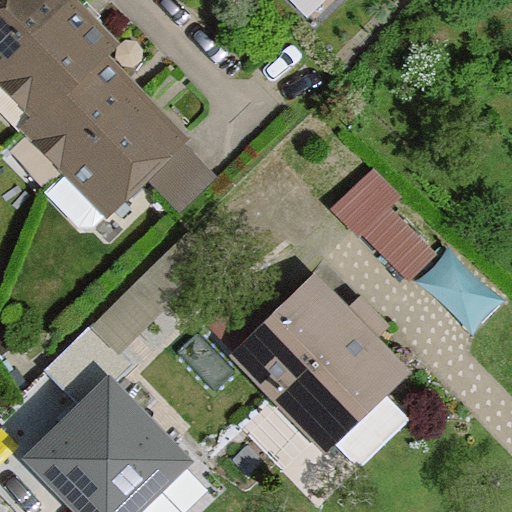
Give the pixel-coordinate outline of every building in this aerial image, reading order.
[(73,5),(68,0),(0,0),(0,72),(1,74),(73,5)] [(306,0),(331,25),(356,0),(306,0)] [(73,5),(1,74),(41,117),(102,57),(113,46),(73,5)] [(102,57),(41,117),(31,128),(71,170),(133,110),(112,91),(123,79),(102,57)] [(152,130),(133,110),(71,170),(110,212),(144,178),(182,141),(162,120),(152,130)] [(385,166),(347,200),(416,278),(455,244),(385,166)] [(320,289),(247,359),(325,441),(397,370),(320,289)] [(185,511),(227,470),(126,371),(42,456),(99,511),(185,511)]
